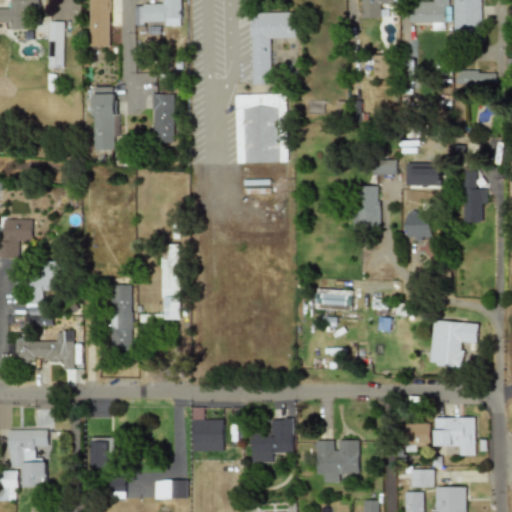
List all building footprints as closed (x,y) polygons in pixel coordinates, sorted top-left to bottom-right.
[(10,0),(10,4),(0,4),(0,22),(1,22),(1,27),(22,28),(22,11),(39,11),(39,0),(10,0)] [(89,0),(89,46),(109,46),(109,0),(89,0)] [(179,0),(161,0),(161,4),(142,3),(142,22),(164,22),(164,26),(179,26),(179,0)] [(390,0),(360,0),(360,18),(379,18),(379,3),(390,3),(390,0)] [(410,22),(445,23),(445,0),(432,0),(432,2),(410,1),(410,22)] [(451,0),(451,35),(478,36),(478,0),(451,0)] [(251,85),(270,84),(269,38),(296,37),(296,12),(249,13),(251,85)] [(48,21),(48,65),(63,65),(63,21),(48,21)] [(372,78),(388,78),(389,55),(373,55),(372,78)] [(457,87),(494,87),(493,71),(457,72),(457,87)] [(117,93),(93,93),(93,150),(117,150),(117,93)] [(173,94),(152,94),(151,142),(172,143),(173,94)] [(282,162),(280,94),(235,95),(236,163),(282,162)] [(376,174),(396,175),(397,160),(376,159),(376,174)] [(407,163),(406,186),(441,186),(441,164),(407,163)] [(463,222),(487,222),(487,189),(476,189),(476,171),(463,171),(463,222)] [(358,230),(380,230),(380,186),(358,186),(358,230)] [(408,240),(433,240),(433,212),(408,212),(408,240)] [(31,240),(31,220),(0,219),(0,257),(17,258),(17,239),(31,240)] [(162,320),(179,319),(178,244),(161,244),(162,320)] [(44,291),(59,291),(60,262),(32,261),(32,276),(28,276),(26,316),(43,316),(44,291)] [(131,285),(110,285),(110,348),(130,348),(131,285)] [(350,290),(315,289),(315,309),(350,310),(350,290)] [(479,323),(432,319),(428,365),(463,368),(465,345),(477,346),(479,323)] [(73,331),(55,331),(55,341),(25,342),(25,337),(7,337),(7,354),(14,354),(14,359),(46,359),(46,360),(62,360),(62,369),(73,369),(73,331)] [(192,451),(222,451),(222,419),(203,419),(202,408),(191,408),(192,451)] [(474,417),(433,417),(433,445),(455,445),(455,456),(474,456),(474,417)] [(272,429),(251,429),(251,463),(272,463),(272,452),(293,452),(293,418),(272,418),(272,429)] [(430,423),(403,423),(403,446),(430,446),(430,423)] [(8,429),(8,467),(22,467),(22,487),(45,487),(45,462),(34,462),(34,446),(47,446),(47,429),(8,429)] [(90,471),(111,471),(111,437),(90,437),(90,471)] [(337,472),(358,472),(358,440),(315,440),(315,473),(325,473),(325,483),(337,483),(337,472)] [(17,471),(0,471),(0,490),(17,490),(17,471)] [(433,471),(411,471),(411,488),(433,488),(433,471)] [(125,494),(125,478),(109,478),(109,494),(125,494)] [(186,479),(155,479),(155,499),(186,499),(186,479)] [(466,511),(466,487),(435,487),(435,511),(466,511)] [(422,511),(422,492),(405,492),(405,511),(408,511),(422,511)]
